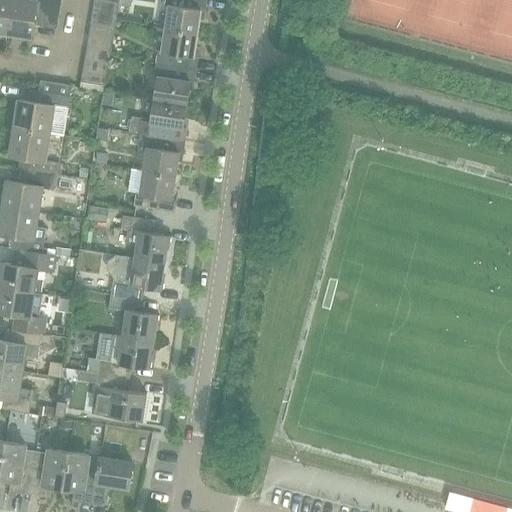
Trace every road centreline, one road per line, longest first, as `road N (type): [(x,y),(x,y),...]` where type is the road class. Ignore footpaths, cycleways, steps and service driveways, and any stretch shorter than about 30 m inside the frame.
road 1 (tertiary): [(174,511),(252,50)]
road 2 (unclassified): [(511,121),(252,50)]
road 3 (residential): [(0,58),(60,65),(69,57),(77,0)]
